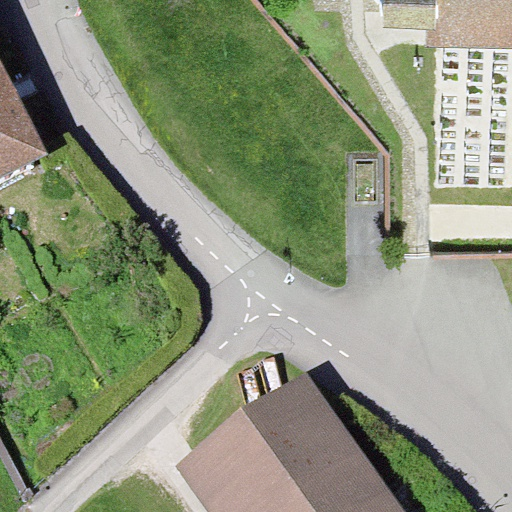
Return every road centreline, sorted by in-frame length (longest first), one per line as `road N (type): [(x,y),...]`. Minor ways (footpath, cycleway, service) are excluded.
road 1 (residential): [(39,0),(106,122),(175,208),(255,286)]
road 2 (residential): [(255,286),(392,374),(496,459),(511,490)]
road 3 (residential): [(44,511),(184,383),(255,286)]
